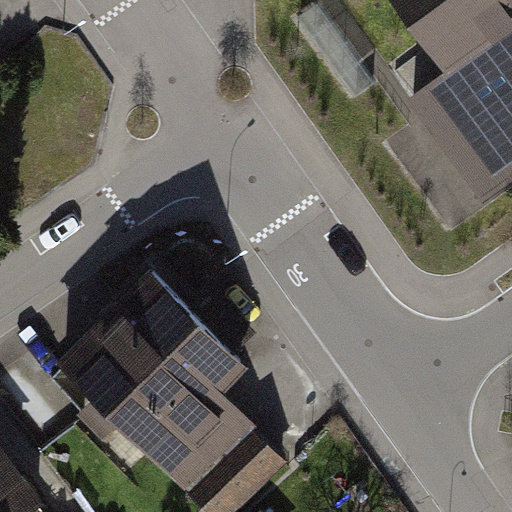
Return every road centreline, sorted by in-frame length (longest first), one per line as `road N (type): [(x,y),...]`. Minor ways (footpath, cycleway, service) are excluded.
road 1 (residential): [(418,406),(205,121)]
road 2 (residential): [(0,291),(124,204),(205,121)]
road 3 (residential): [(205,121),(119,0)]
road 4 (unknown): [(125,8),(22,41),(0,37)]
road 5 (residential): [(227,0),(205,121)]
road 6 (residential): [(479,511),(418,406)]
